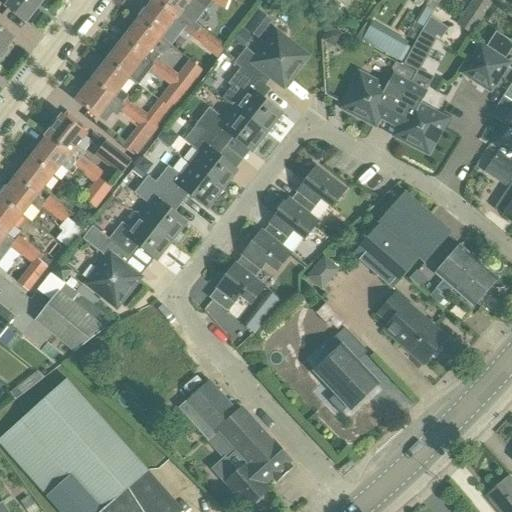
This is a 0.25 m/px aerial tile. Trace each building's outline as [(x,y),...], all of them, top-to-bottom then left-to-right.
[(12,0),(7,7),(26,22),(42,1),(41,0),(12,0)] [(154,0),(138,21),(161,39),(169,29),(177,35),(182,30),(191,37),(194,33),(197,34),(201,29),(198,27),(194,24),(189,20),(185,25),(177,18),(154,0)] [(154,0),(177,18),(185,25),(189,20),(194,24),(211,2),(224,7),(227,0),(154,0)] [(334,0),(338,3),(345,8),(351,0),(334,0)] [(474,0),(457,26),(471,34),(481,19),(493,0),(474,0)] [(508,5),(500,0),(493,0),(481,19),(493,27),(508,5)] [(375,20),(364,39),(400,60),(411,41),(375,20)] [(138,21),(123,41),(145,59),(153,65),(150,71),(159,77),(163,73),(165,74),(169,70),(158,61),(161,56),(153,49),(161,39),(138,21)] [(0,59),(2,59),(8,52),(7,49),(6,48),(13,39),(0,28),(0,59)] [(194,33),(191,37),(203,47),(211,37),(201,29),(197,34),(194,33)] [(250,38),(240,30),(233,40),(242,47),(250,38)] [(421,32),(403,64),(417,72),(417,71),(419,72),(420,70),(424,63),(422,57),(431,41),(436,40),(421,32)] [(511,41),(497,32),(488,46),(507,59),(511,51),(511,41)] [(246,49),(234,64),(240,69),(261,82),(267,74),(283,86),(305,58),(277,36),(260,57),(256,57),(246,49)] [(107,61),(130,79),(139,85),(150,71),(153,65),(145,59),(123,41),(107,61)] [(481,47),(464,74),(490,91),(506,67),(511,70),(511,60),(507,65),(481,47)] [(127,98),(119,92),(130,79),(107,61),(106,62),(102,59),(94,69),(98,72),(91,81),(122,105),(119,110),(128,118),(131,113),(134,115),(138,110),(126,100),(127,98)] [(360,76),(343,108),(378,127),(381,121),(388,125),(410,85),(416,73),(396,63),(393,69),(394,76),(388,88),(384,89),(360,76)] [(232,88),(223,100),(235,109),(267,134),(281,115),(263,100),(271,90),(261,82),(240,69),(228,84),(232,88)] [(163,73),(159,77),(171,87),(179,77),(169,70),(165,74),(163,73)] [(91,81),(75,101),(98,119),(99,117),(105,122),(113,112),(116,114),(119,110),(122,105),(91,81)] [(410,85),(388,125),(396,129),(393,135),(396,136),(428,153),(445,121),(421,109),(420,105),(426,93),(410,85)] [(209,109),(196,126),(204,132),(226,148),(233,138),(252,153),(267,134),(235,109),(226,122),(209,109)] [(131,113),(128,118),(140,127),(148,117),(138,110),(134,115),(131,113)] [(62,117),(46,138),(87,170),(88,171),(92,166),(81,157),(85,152),(77,146),(85,135),(83,134),(87,129),(67,113),(63,118),(62,117)] [(196,126),(184,141),(192,147),(200,154),(191,166),(222,191),(237,172),(235,170),(218,157),(226,148),(204,132),(196,126)] [(46,138),(31,158),(53,176),(60,167),(72,175),(76,169),(84,175),(87,170),(46,138)] [(106,143),(96,157),(120,176),(131,162),(106,143)] [(511,163),(498,155),(489,168),(511,184),(495,210),(511,221),(511,163)] [(31,158),(15,178),(38,196),(53,176),(31,158)] [(253,161),(245,173),(260,183),(268,172),(253,161)] [(87,170),(84,175),(95,184),(100,178),(103,174),(92,166),(88,171),(87,170)] [(168,168),(156,183),(174,200),(180,205),(189,195),(207,210),(222,191),(191,166),(181,178),(168,168)] [(298,192),(291,201),(308,215),(320,200),(331,208),(345,190),(317,168),(298,192)] [(148,177),(135,194),(150,206),(140,218),(172,242),(186,224),(167,209),(174,200),(156,183),(148,177)] [(15,178),(0,196),(0,199),(22,216),(31,205),(38,211),(42,207),(46,202),(38,196),(15,178)] [(95,184),(92,188),(104,197),(112,188),(100,178),(95,184)] [(381,225),(354,255),(392,289),(418,259),(424,264),(451,234),(406,194),(379,224),(381,225)] [(46,202),(42,207),(52,215),(56,210),(61,206),(50,197),(46,202)] [(0,199),(0,231),(6,236),(22,216),(0,199)] [(270,224),(263,233),(281,246),(293,231),(304,240),(318,222),(308,215),(291,201),(289,200),(270,224)] [(56,210),(52,215),(64,224),(72,214),(61,206),(56,210)] [(90,219),(80,211),(71,222),(81,230),(90,219)] [(122,223),(109,240),(130,257),(138,247),(157,261),(172,242),(140,218),(131,230),(122,223)] [(77,241),(84,232),(81,230),(71,222),(68,219),(64,224),(61,228),(64,231),(77,241)] [(92,227),(83,239),(103,255),(104,253),(109,257),(88,284),(116,307),(138,278),(123,266),(130,257),(109,240),(92,227)] [(0,231),(0,259),(11,247),(14,242),(6,236),(0,231)] [(242,256),(236,265),(253,278),(265,263),(276,272),(290,254),(281,246),(263,233),(261,231),(242,256)] [(14,242),(11,247),(21,255),(24,250),(30,246),(18,237),(14,242)] [(24,250),(21,255),(33,264),(40,255),(30,246),(24,250)] [(451,257),(436,275),(444,282),(439,288),(447,296),(453,290),(473,308),(497,280),(471,257),(460,247),(451,257)] [(336,260),(316,279),(330,294),(350,275),(336,260)] [(236,265),(209,298),(226,312),(239,296),(250,305),(264,287),(253,278),(236,265)] [(419,288),(420,287),(427,280),(417,271),(410,280),(419,288)] [(52,302),(37,321),(75,352),(104,329),(72,302),(78,295),(76,293),(65,285),(59,292),(52,302)] [(0,336),(15,317),(0,305),(0,294),(2,292),(0,290),(0,336)] [(396,294),(378,314),(389,324),(384,330),(423,365),(445,339),(407,306),(408,304),(396,294)] [(326,304),(315,314),(330,329),(333,326),(337,331),(344,324),(326,304)] [(335,355),(317,372),(336,393),(328,400),(340,414),(348,406),(351,408),(376,385),(356,363),(367,353),(345,329),(326,346),(335,355)] [(67,382),(0,441),(0,444),(60,511),(182,511),(67,382)] [(209,382),(179,409),(208,441),(218,432),(237,452),(247,464),(246,465),(264,486),(290,462),(272,441),(241,409),(237,412),(209,382)] [(224,459),(212,470),(239,497),(249,508),(269,491),(264,486),(246,465),(247,464),(237,452),(226,461),(224,459)] [(511,511),(511,481),(509,478),(486,497),(499,511),(511,511)] [(21,503),(27,511),(37,511),(39,511),(29,498),(21,503)]
